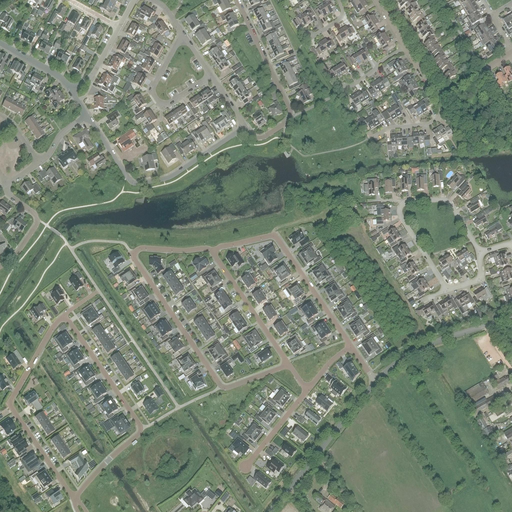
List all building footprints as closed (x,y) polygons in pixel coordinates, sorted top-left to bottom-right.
[(50,11),(54,3),(49,0),(47,0),(44,8),(50,11)] [(254,0),(249,2),(252,7),(253,10),(262,5),(261,3),(263,2),(261,0),(254,0)] [(322,4),(329,15),(333,12),(331,9),(334,7),(330,0),(326,0),(324,1),(325,2),(322,4)] [(354,8),(365,2),(363,0),(351,0),(353,2),(351,3),(354,8)] [(413,4),(411,1),(410,2),(408,0),(401,0),(398,2),(401,8),(405,5),(407,8),(409,6),(413,4)] [(463,10),(475,3),(473,0),(470,0),(461,6),(463,10)] [(111,11),(114,6),(105,1),(102,6),(101,5),(99,8),(105,11),(106,8),(111,11)] [(365,2),(354,8),(357,13),(359,12),(361,15),(366,11),(364,8),(367,6),(365,2)] [(221,17),(226,14),(225,12),(231,9),(228,3),(220,7),(223,13),(219,14),(221,17)] [(417,6),(415,3),(413,4),(409,6),(407,8),(408,11),(407,12),(410,17),(419,11),(416,6),(417,6)] [(465,14),(477,6),(475,3),(463,10),(465,14)] [(325,17),(329,15),(322,4),(317,8),(318,10),(316,11),(319,16),(323,14),(325,17)] [(62,18),(67,10),(60,6),(56,13),(53,12),(46,24),(51,26),(55,19),(57,16),(62,18)] [(145,17),(149,9),(145,6),(141,14),(138,12),(135,18),(138,19),(139,18),(140,19),(140,18),(143,20),(145,17)] [(477,6),(465,14),(468,17),(468,18),(478,11),(478,12),(480,10),(477,6)] [(304,15),(309,24),(313,21),(311,18),(315,16),(310,8),(307,11),(308,12),(304,15)] [(149,9),(145,17),(148,19),(147,21),(153,24),(154,21),(150,19),(152,16),(153,17),(156,13),(149,9)] [(265,14),(264,13),(262,9),(254,13),(257,18),(265,14)] [(189,26),(196,21),(194,18),(197,16),(194,11),(189,15),(191,17),(185,21),(189,26)] [(418,22),(425,19),(423,16),(422,16),(419,11),(410,17),(413,22),(417,20),(418,22)] [(468,17),(466,18),(468,22),(468,23),(480,15),(478,12),(478,11),(468,18),(468,17)] [(259,23),(267,19),(265,15),(268,14),(267,12),(264,13),(265,14),(257,18),(259,23)] [(74,25),(79,16),(72,13),(68,22),(74,25)] [(295,18),(296,20),(293,22),(296,27),(303,23),(305,26),(309,24),(304,15),(302,13),(295,18)] [(8,31),(13,22),(10,18),(3,14),(0,19),(4,22),(4,23),(1,28),(8,31)] [(228,24),(236,20),(233,14),(227,17),(226,14),(221,17),(222,20),(223,21),(226,20),(228,24)] [(365,26),(376,20),(373,15),(370,17),(368,14),(362,17),(364,20),(362,22),(365,26)] [(468,22),(466,24),(469,28),(468,28),(469,30),(479,24),(480,24),(479,22),(483,19),(480,15),(468,23),(468,22)] [(432,25),(429,20),(430,19),(428,17),(425,19),(418,22),(420,25),(416,27),(420,33),(429,27),(432,25)] [(511,26),(506,17),(502,19),(506,25),(503,27),(508,35),(509,36),(511,34),(511,26)] [(86,32),(91,23),(84,19),(81,26),(78,25),(75,31),(79,33),(81,29),(86,32)] [(259,23),(261,28),(269,24),(270,25),(273,23),(272,21),(269,23),(267,19),(259,23)] [(236,20),(228,24),(229,27),(226,29),(228,33),(234,31),(233,28),(239,25),(236,20)] [(365,26),(364,27),(365,29),(366,29),(369,28),(372,33),(378,29),(375,26),(379,24),(376,20),(365,26)] [(200,30),(205,26),(201,22),(198,24),(196,21),(189,26),(193,31),(198,28),(199,30),(200,30)] [(157,29),(159,32),(166,26),(163,22),(156,26),(154,24),(149,27),(151,30),(153,29),(154,31),(157,29)] [(268,34),(276,30),(275,27),(273,23),(270,25),(269,24),(261,28),(264,33),(267,31),(268,34)] [(129,29),(137,33),(139,30),(142,32),(143,30),(144,31),(146,28),(140,25),(139,28),(132,24),(129,29)] [(479,24),(469,30),(471,33),(474,31),(476,35),(488,28),(486,24),(481,26),(479,24)] [(98,38),(103,30),(96,26),(92,32),(90,31),(87,36),(90,38),(91,35),(98,38)] [(166,26),(159,32),(161,34),(158,36),(156,40),(162,43),(164,40),(163,38),(165,37),(165,38),(170,35),(168,32),(169,31),(166,26)] [(199,41),(208,35),(205,32),(208,30),(205,26),(200,30),(201,32),(196,36),(199,41)] [(488,28),(476,35),(478,39),(490,31),(493,30),(495,28),(494,26),(489,29),(488,28)] [(342,29),(347,38),(349,37),(350,38),(353,37),(352,35),(355,33),(352,28),(348,30),(346,27),(342,29)] [(432,36),(435,35),(433,32),(432,32),(429,27),(420,33),(423,38),(427,35),(429,38),(432,36)] [(26,42),(31,34),(32,32),(28,29),(26,32),(26,31),(21,39),(26,42)] [(135,36),(137,33),(129,29),(126,34),(134,38),(133,40),(137,42),(139,42),(140,40),(140,38),(135,36)] [(340,43),(347,38),(342,29),(338,32),(340,35),(336,37),(340,43)] [(266,38),(269,43),(277,39),(276,39),(279,37),(277,33),(279,32),(278,30),(276,30),(268,34),(269,37),(266,38)] [(481,43),(493,35),(490,31),(478,39),(481,43)] [(378,43),(387,37),(385,33),(381,35),(379,32),(374,35),(373,34),(370,36),(372,38),(375,36),(378,43)] [(31,34),(26,42),(31,45),(35,37),(31,34)] [(208,35),(199,41),(203,46),(208,42),(210,45),(216,41),(213,36),(210,38),(208,35)] [(493,35),(481,43),(483,46),(483,47),(485,46),(485,45),(495,39),(493,35)] [(435,40),(432,36),(429,38),(426,39),(428,42),(424,45),(427,50),(436,44),(434,41),(435,40)] [(271,48),(279,44),(277,40),(280,39),(279,37),(276,39),(277,39),(269,43),(271,48)] [(387,37),(378,43),(383,50),(389,47),(386,43),(390,41),(387,37)] [(495,39),(485,45),(485,46),(487,49),(499,42),(497,38),(495,39)] [(150,47),(161,54),(164,49),(157,45),(159,43),(152,39),(151,42),(152,43),(151,44),(155,46),(153,49),(150,47)] [(322,42),(327,51),(335,46),(331,40),(328,43),(326,39),(322,42)] [(44,52),(48,44),(43,41),(39,49),(44,52)] [(120,46),(128,50),(129,47),(132,49),(133,47),(135,48),(137,45),(132,42),(130,45),(122,41),(120,46)] [(319,55),(327,51),(322,42),(317,44),(320,48),(316,50),(319,55)] [(499,42),(487,49),(489,53),(486,55),(488,58),(494,53),(493,51),(501,46),(499,42)] [(48,44),(44,52),(48,54),(53,47),(48,44)] [(285,48),(287,46),(286,45),(281,47),(279,44),(271,48),(273,53),(281,49),(282,50),(285,49),(285,48)] [(436,44),(427,50),(431,55),(432,54),(433,57),(436,55),(442,52),(440,49),(439,49),(436,44)] [(126,53),(128,50),(120,46),(117,50),(125,55),(128,57),(129,55),(126,53)] [(282,51),(288,48),(287,46),(285,48),(285,49),(282,50),(281,49),(273,53),(276,58),(279,57),(280,60),(288,56),(286,52),(284,54),(282,51)] [(158,58),(161,54),(150,47),(148,51),(147,52),(146,51),(144,54),(149,57),(151,54),(158,58)] [(318,55),(313,47),(310,49),(315,57),(318,55)] [(212,58),(220,53),(217,49),(209,54),(212,58)] [(358,54),(363,63),(367,60),(365,57),(369,55),(365,49),(358,54)] [(61,61),(65,54),(60,51),(56,59),(61,61)] [(153,69),(155,64),(148,60),(149,57),(144,54),(140,52),(139,55),(144,58),(143,59),(146,61),(145,64),(153,69)] [(215,63),(223,58),(223,57),(225,56),(222,52),(220,53),(212,58),(215,63)] [(434,60),(437,66),(446,60),(443,55),(444,54),(442,52),(436,55),(438,58),(434,60)] [(65,54),(61,61),(66,64),(70,56),(65,54)] [(359,65),(363,63),(358,54),(351,58),(350,56),(346,58),(351,66),(357,62),(359,65)] [(111,62),(119,67),(122,62),(123,63),(125,60),(120,57),(118,60),(113,57),(111,62)] [(291,68),(290,67),(288,64),(297,59),(295,57),(287,61),(288,63),(280,67),(283,72),(291,68)] [(218,67),(226,62),(223,58),(215,63),(218,67)] [(79,71),(84,63),(78,59),(73,68),(79,71)] [(342,64),(337,67),(343,75),(347,73),(345,70),(348,67),(343,59),(340,61),(342,64)] [(446,71),(452,67),(450,64),(449,65),(446,60),(437,66),(441,71),(444,68),(446,71)] [(395,72),(405,65),(402,61),(397,64),(395,61),(387,65),(390,69),(392,67),(395,72)] [(117,71),(119,67),(111,62),(108,67),(113,69),(111,72),(117,75),(118,72),(117,71)] [(226,62),(218,67),(222,72),(229,67),(226,62)] [(16,74),(20,66),(14,63),(11,68),(9,67),(6,72),(10,75),(12,72),(16,74)] [(150,73),(153,69),(145,64),(143,67),(140,66),(139,67),(137,66),(136,69),(142,73),(144,70),(150,73)] [(405,65),(395,72),(398,76),(393,79),(395,82),(407,75),(405,72),(408,70),(405,65)] [(20,66),(16,74),(19,75),(17,79),(19,80),(19,81),(21,82),(25,76),(22,74),(25,69),(20,66)] [(285,77),(293,73),(291,69),(294,68),(293,66),(290,67),(291,68),(283,72),(285,77)] [(329,72),(333,77),(336,75),(339,78),(343,75),(337,67),(329,72)] [(452,67),(446,71),(448,74),(444,76),(447,82),(451,79),(452,80),(454,78),(454,77),(456,76),(453,71),(454,70),(452,67)] [(141,75),(142,73),(136,69),(134,72),(136,73),(135,74),(138,76),(136,79),(144,84),(147,79),(141,75)] [(295,78),(296,79),(299,78),(297,75),(294,76),(293,73),(285,77),(287,82),(295,78)] [(504,77),(501,73),(496,76),(499,81),(496,83),(500,89),(504,86),(503,84),(506,82),(504,77)] [(39,77),(39,76),(35,74),(31,80),(27,78),(24,84),(30,87),(31,85),(34,86),(39,77)] [(104,75),(101,79),(109,84),(113,86),(113,85),(114,83),(116,84),(119,80),(110,75),(108,77),(104,75)] [(406,89),(416,83),(413,79),(412,79),(410,75),(401,81),(398,83),(401,86),(403,85),(406,89)] [(43,79),(39,77),(34,86),(36,88),(35,90),(41,93),(44,87),(40,85),(43,79)] [(375,82),(381,91),(390,86),(385,77),(380,80),(380,79),(375,82)] [(298,83),(296,79),(295,78),(287,82),(290,87),(293,85),(295,88),(301,85),(299,82),(298,83)] [(109,84),(101,79),(98,84),(103,87),(102,90),(107,92),(109,90),(110,90),(109,91),(113,93),(114,90),(115,87),(113,86),(109,84)] [(142,88),(144,84),(136,79),(135,82),(131,81),(131,82),(134,84),(142,88)] [(240,81),(238,81),(237,79),(230,84),(230,85),(229,85),(232,89),(232,88),(233,89),(240,84),(242,82),(241,80),(240,81)] [(381,91),(375,82),(370,85),(372,88),(368,91),(373,100),(378,97),(376,94),(381,91)] [(419,88),(416,83),(406,89),(412,98),(418,94),(416,90),(419,88)] [(236,93),(243,88),(240,84),(233,89),(236,93)] [(299,88),(301,92),(298,93),(304,104),(311,101),(309,96),(313,94),(310,88),(309,89),(307,85),(299,88)] [(239,98),(246,93),(243,88),(236,93),(239,98)] [(53,99),(61,94),(57,89),(52,92),(50,89),(44,93),(48,98),(51,96),(53,99)] [(207,89),(203,92),(210,103),(215,100),(215,101),(218,99),(214,94),(212,96),(207,89)] [(354,94),(361,104),(370,98),(364,89),(360,92),(359,91),(354,94)] [(246,93),(239,98),(242,102),(243,102),(244,104),(249,102),(247,99),(249,97),(248,95),(251,93),(249,91),(246,93)] [(207,105),(210,103),(203,92),(198,95),(205,106),(208,110),(210,109),(207,105)] [(391,96),(395,102),(397,101),(398,101),(400,100),(395,93),(391,96)] [(61,94),(53,99),(52,100),(54,104),(52,105),(56,110),(61,106),(60,103),(65,100),(61,94)] [(356,107),(361,104),(354,94),(350,97),(354,104),(351,105),(355,111),(358,110),(356,107)] [(12,101),(11,100),(8,99),(9,96),(7,95),(6,98),(7,98),(2,106),(7,109),(12,101)] [(94,104),(104,104),(104,99),(106,99),(106,95),(105,95),(101,95),(100,95),(100,98),(94,98),(94,104)] [(136,105),(144,100),(141,95),(136,98),(133,95),(127,99),(129,103),(130,102),(131,104),(134,102),(136,105)] [(204,107),(205,106),(198,95),(194,98),(199,106),(202,104),(204,107)] [(16,103),(15,103),(13,101),(14,99),(12,98),(11,100),(12,101),(7,109),(12,112),(16,103)] [(196,108),(199,106),(194,98),(189,101),(194,108),(191,110),(195,116),(198,114),(196,112),(198,111),(196,108)] [(417,104),(423,114),(428,111),(426,108),(431,105),(426,98),(417,104)] [(21,106),(20,105),(17,104),(19,101),(17,100),(15,103),(16,103),(12,112),(17,114),(21,106)] [(144,100),(136,105),(138,108),(135,110),(136,111),(135,112),(136,115),(142,111),(140,109),(147,104),(144,100)] [(267,110),(269,114),(272,112),(274,117),(278,115),(279,115),(283,113),(281,109),(280,109),(277,101),(274,103),(275,106),(267,110)] [(391,108),(397,118),(402,115),(398,109),(401,107),(397,101),(394,102),(396,105),(391,108)] [(21,106),(17,114),(22,117),(26,109),(22,106),(24,104),(22,103),(20,105),(21,106)] [(104,109),(104,104),(94,104),(94,109),(100,109),(100,112),(107,112),(107,109),(104,109)] [(418,117),(423,114),(417,104),(412,107),(411,105),(407,108),(411,115),(414,113),(415,115),(416,114),(418,117)] [(178,109),(183,116),(186,114),(188,117),(189,116),(187,113),(188,113),(183,106),(178,109)] [(393,121),(397,118),(391,108),(381,114),(386,122),(391,118),(393,121)] [(180,118),(183,116),(178,109),(173,112),(180,122),(182,121),(180,118)] [(256,117),(253,119),(254,121),(253,121),(256,126),(257,125),(259,127),(265,123),(261,117),(263,115),(260,110),(254,114),(256,117)] [(375,128),(380,125),(378,121),(381,119),(375,110),(372,112),(373,115),(369,118),(375,128)] [(115,120),(120,117),(116,111),(106,118),(109,122),(108,122),(106,124),(110,130),(118,124),(115,120)] [(147,120),(154,115),(151,111),(144,115),(143,113),(135,118),(137,121),(141,118),(142,119),(145,117),(147,120)] [(179,124),(180,122),(173,112),(169,115),(174,123),(177,121),(179,124)] [(219,120),(224,129),(228,126),(226,123),(230,120),(225,112),(221,114),(223,117),(219,120)] [(35,121),(33,118),(35,116),(34,114),(32,116),(32,117),(24,122),(28,127),(35,121)] [(154,115),(147,120),(149,123),(146,125),(147,127),(145,128),(148,133),(155,129),(152,124),(157,120),(154,115)] [(171,124),(174,123),(169,115),(164,118),(169,126),(171,129),(173,127),(171,124)] [(370,131),(375,128),(369,118),(364,121),(363,118),(358,121),(362,128),(365,126),(367,129),(368,128),(370,131)] [(38,126),(38,125),(36,122),(38,121),(37,119),(35,121),(28,127),(31,131),(38,126)] [(224,129),(219,120),(215,123),(213,121),(210,123),(217,135),(221,132),(220,131),(224,129)] [(200,130),(207,141),(212,138),(210,135),(213,133),(205,122),(202,124),(201,125),(203,129),(200,130)] [(41,130),(41,129),(39,127),(41,125),(40,123),(38,125),(38,126),(31,131),(34,136),(41,130)] [(441,126),(437,129),(443,138),(447,136),(449,138),(453,135),(449,128),(446,129),(445,128),(443,129),(441,126)] [(41,130),(34,136),(37,140),(45,135),(42,131),(45,130),(43,128),(41,129),(41,130)] [(443,138),(437,129),(432,132),(436,138),(433,139),(437,146),(444,141),(443,138)] [(88,150),(93,147),(88,139),(91,137),(86,130),(73,138),(78,145),(83,142),(88,150)] [(125,139),(122,141),(119,143),(124,152),(133,146),(129,141),(136,136),(132,130),(129,132),(123,136),(125,139)] [(203,144),(207,141),(200,130),(196,133),(195,132),(192,134),(198,143),(201,141),(203,144)] [(418,133),(419,144),(425,144),(425,146),(431,145),(429,137),(426,138),(426,136),(424,136),(424,132),(418,133)] [(414,145),(419,144),(418,133),(412,133),(413,137),(407,138),(408,149),(414,148),(414,145)] [(392,147),(397,147),(396,135),(390,136),(391,143),(388,144),(388,150),(392,150),(392,147)] [(396,135),(397,147),(402,146),(402,147),(407,146),(407,139),(404,139),(403,138),(402,138),(402,135),(396,135)] [(185,144),(191,152),(196,149),(192,143),(194,141),(191,136),(186,139),(188,142),(185,144)] [(191,152),(185,144),(182,146),(180,143),(176,146),(179,151),(182,150),(186,156),(191,152)] [(174,160),(176,159),(172,153),(176,150),(172,144),(169,146),(169,147),(161,153),(169,164),(171,162),(172,162),(174,161),(174,160)] [(74,161),(78,158),(73,152),(70,154),(69,152),(67,152),(65,153),(62,153),(61,156),(59,157),(59,159),(61,162),(60,162),(63,167),(65,167),(67,166),(67,164),(66,162),(69,160),(74,161)] [(97,168),(106,163),(100,153),(88,161),(91,167),(95,164),(97,168)] [(152,156),(144,157),(142,158),(144,167),(145,169),(144,169),(145,172),(150,171),(155,169),(153,161),(157,160),(156,153),(152,154),(152,156)] [(54,183),(60,178),(54,168),(47,173),(44,170),(42,172),(46,178),(48,176),(51,180),(50,180),(52,183),(53,182),(54,183)] [(439,181),(443,180),(442,172),(438,173),(439,175),(432,176),(433,187),(440,187),(439,181)] [(403,175),(403,180),(401,180),(401,192),(408,191),(408,185),(411,185),(411,176),(407,176),(407,174),(403,175)] [(457,174),(455,176),(447,185),(452,190),(456,185),(459,187),(467,178),(464,175),(460,176),(457,174)] [(427,175),(423,175),(417,176),(418,191),(424,190),(424,185),(427,185),(427,175)] [(386,179),(386,182),(385,182),(386,193),(392,193),(392,187),(395,186),(395,180),(391,180),(391,179),(386,179)] [(375,188),(378,188),(378,180),(368,180),(368,185),(365,186),(365,192),(368,192),(369,196),(376,195),(375,188)] [(36,195),(42,191),(37,184),(32,187),(29,182),(21,187),(23,191),(24,191),(26,195),(33,190),(36,195)] [(463,200),(471,191),(466,187),(468,185),(466,182),(460,188),(462,191),(458,195),(463,200)] [(477,202),(479,201),(478,198),(471,202),(473,204),(467,208),(470,214),(481,207),(477,202)] [(9,212),(12,208),(2,201),(0,204),(0,211),(6,216),(9,211),(9,212)] [(383,211),(383,208),(377,208),(377,217),(382,216),(391,216),(390,210),(383,211)] [(476,228),(487,222),(483,217),(485,216),(483,213),(477,216),(479,219),(473,223),(476,228)] [(391,216),(382,216),(382,219),(376,219),(376,225),(384,225),(384,222),(391,222),(391,216)] [(21,232),(26,225),(18,219),(16,221),(12,219),(6,223),(12,227),(13,225),(18,229),(17,229),(21,232)] [(498,223),(496,224),(489,228),(490,231),(485,234),(488,240),(498,234),(497,232),(502,229),(498,223)] [(390,237),(398,233),(395,228),(389,232),(387,229),(382,233),(384,235),(388,233),(390,237)] [(302,247),(308,243),(310,242),(307,238),(304,240),(303,239),(304,238),(299,232),(293,236),(293,235),(290,237),(290,238),(289,239),(294,245),(300,241),(301,243),(299,244),(302,247)] [(398,233),(390,237),(387,240),(391,247),(397,244),(395,242),(401,238),(398,233)] [(313,247),(311,244),(304,249),(306,251),(300,255),(304,260),(315,253),(311,248),(313,247)] [(398,256),(408,249),(405,244),(399,248),(398,246),(392,249),(397,256),(398,256)] [(275,252),(270,245),(264,250),(264,249),(261,251),(261,252),(260,253),(265,259),(267,258),(270,264),(277,259),(273,253),(275,252)] [(408,249),(398,256),(401,261),(400,261),(402,264),(407,260),(405,258),(412,254),(408,249)] [(460,253),(465,260),(470,257),(472,261),(475,259),(472,254),(469,256),(465,250),(460,253)] [(125,263),(118,253),(115,255),(114,254),(109,257),(110,258),(109,259),(111,262),(109,264),(112,267),(114,266),(115,269),(112,271),(114,274),(120,270),(118,267),(124,263),(125,263)] [(315,264),(322,259),(320,257),(318,258),(315,253),(304,260),(307,265),(313,261),(315,264)] [(468,265),(465,260),(460,253),(456,256),(459,261),(456,262),(461,270),(464,268),(468,265)] [(238,254),(235,256),(233,254),(226,258),(232,268),(237,265),(239,268),(245,264),(238,254)] [(495,264),(507,260),(505,255),(498,257),(497,254),(489,257),(490,259),(493,258),(495,264)] [(443,258),(448,265),(453,262),(448,255),(443,258)] [(152,266),(158,274),(164,270),(161,265),(161,259),(155,259),(155,258),(152,257),(152,258),(150,258),(150,266),(152,266)] [(205,267),(209,264),(204,258),(200,260),(199,259),(193,263),(194,264),(193,265),(198,272),(199,271),(200,273),(206,268),(205,267)] [(449,267),(448,265),(443,258),(439,261),(441,265),(439,266),(442,271),(449,267)] [(409,272),(416,267),(413,262),(407,266),(406,264),(400,267),(405,274),(409,272)] [(323,266),(322,263),(317,267),(318,269),(313,273),(316,278),(327,271),(324,266),(323,266)] [(268,268),(266,264),(262,266),(259,268),(262,272),(265,270),(268,268)] [(274,272),(278,277),(287,270),(284,265),(279,268),(277,266),(270,270),(272,273),(274,272)] [(416,267),(409,272),(412,276),(408,279),(409,282),(415,278),(413,276),(419,272),(416,267)] [(465,275),(461,270),(459,267),(456,269),(461,277),(465,275)] [(500,278),(511,274),(511,270),(511,268),(503,271),(500,272),(501,274),(499,275),(500,278)] [(287,270),(278,277),(281,282),(279,283),(281,286),(288,282),(286,279),(291,276),(287,270)] [(125,282),(125,281),(134,276),(130,271),(125,274),(124,271),(118,275),(123,283),(125,282)] [(327,282),(332,279),(330,276),(331,276),(327,271),(316,278),(320,283),(325,280),(327,282)] [(163,278),(166,282),(174,277),(171,272),(163,278)] [(207,274),(202,277),(204,280),(203,280),(207,285),(208,284),(218,278),(214,272),(209,276),(207,274)] [(70,281),(77,291),(83,287),(79,281),(82,278),(78,273),(75,275),(77,277),(70,281)] [(511,274),(500,278),(502,283),(500,285),(501,287),(509,284),(508,281),(511,280),(511,274)] [(135,275),(134,276),(125,281),(125,282),(128,286),(126,288),(128,291),(134,287),(132,284),(137,281),(136,279),(137,278),(135,275)] [(249,275),(242,280),(245,285),(253,280),(249,275)] [(178,282),(174,277),(166,282),(170,287),(178,282)] [(211,290),(212,293),(217,289),(216,287),(221,283),(218,278),(208,284),(212,289),(211,290)] [(416,290),(426,283),(423,278),(417,282),(416,280),(410,283),(412,286),(413,285),(416,290)] [(253,280),(245,285),(248,290),(256,284),(253,280)] [(181,286),(178,282),(170,287),(173,292),(181,286)] [(336,284),(334,282),(329,285),(331,288),(325,291),(329,297),(340,289),(336,284)] [(430,288),(426,283),(416,290),(419,294),(418,295),(420,298),(425,294),(424,292),(430,288)] [(292,296),(292,295),(300,290),(297,285),(292,288),(291,286),(285,289),(290,297),(292,296)] [(173,292),(176,297),(184,291),(181,286),(173,292)] [(510,295),(511,294),(511,288),(510,289),(509,286),(503,288),(504,291),(505,291),(507,296),(510,295)] [(53,291),(55,294),(52,296),(58,304),(64,300),(61,296),(64,295),(61,291),(59,287),(53,291)] [(130,292),(135,300),(145,293),(142,288),(137,291),(135,289),(130,292)] [(478,291),(482,298),(484,302),(493,297),(488,290),(487,290),(485,292),(483,288),(478,291)] [(292,295),(292,296),(295,300),(293,302),(295,305),(301,301),(299,298),(304,295),(303,293),(304,292),(301,289),(300,290),(292,295)] [(340,300),(345,297),(343,294),(340,289),(329,297),(330,298),(329,299),(331,302),(338,298),(340,300)] [(214,297),(218,302),(226,296),(223,291),(214,297)] [(260,291),(252,296),(256,301),(263,296),(260,291)] [(478,301),(482,298),(478,291),(473,294),(476,297),(473,299),(476,304),(479,303),(478,301)] [(135,300),(140,307),(145,303),(144,301),(148,297),(149,296),(147,294),(146,294),(145,293),(135,300)] [(460,296),(466,305),(466,306),(470,303),(471,305),(474,303),(469,294),(466,295),(465,293),(460,296)] [(229,301),(226,296),(218,302),(221,307),(229,301)] [(263,296),(256,301),(259,306),(267,300),(263,296)] [(462,307),(466,305),(460,296),(456,299),(454,301),(462,315),(466,313),(462,307)] [(443,302),(448,309),(449,311),(454,308),(455,310),(457,308),(452,299),(449,301),(448,299),(443,302)] [(185,310),(193,304),(190,300),(186,302),(184,304),(182,305),(185,310)] [(348,302),(346,300),(342,303),(343,306),(338,310),(341,315),(350,309),(346,304),(348,302)] [(221,307),(224,311),(232,306),(229,301),(221,307)] [(446,310),(448,309),(443,302),(439,305),(436,306),(442,315),(447,312),(446,310)] [(430,304),(426,307),(430,314),(435,312),(436,313),(439,312),(433,303),(431,305),(430,304)] [(188,315),(196,309),(193,304),(185,310),(188,315)] [(304,316),(305,315),(314,309),(310,304),(305,308),(303,305),(298,309),(300,311),(301,311),(304,316)] [(42,314),(47,310),(43,305),(38,308),(37,308),(31,312),(37,320),(43,316),(42,314)] [(84,318),(86,320),(96,314),(92,308),(93,308),(91,305),(85,309),(87,312),(81,316),(83,319),(84,318)] [(146,317),(157,310),(154,305),(148,309),(146,306),(141,310),(146,317)] [(271,307),(263,312),(266,317),(274,311),(271,307)] [(352,319),(357,315),(355,313),(355,312),(352,307),(350,309),(341,315),(345,320),(350,316),(352,319)] [(430,314),(426,307),(424,308),(423,307),(416,311),(419,317),(424,314),(427,319),(432,316),(430,314)] [(305,315),(309,321),(307,322),(309,324),(314,321),(312,318),(318,315),(314,309),(305,315)] [(157,310),(146,317),(149,322),(151,324),(156,321),(154,319),(160,315),(157,310)] [(274,311),(266,317),(270,321),(277,316),(274,311)] [(229,319),(233,324),(241,318),(237,313),(229,319)] [(96,325),(104,319),(102,315),(98,317),(96,314),(86,320),(87,322),(86,323),(88,326),(94,322),(96,325)] [(194,323),(197,328),(205,323),(202,318),(194,323)] [(244,323),(241,318),(233,324),(236,328),(244,323)] [(361,321),(359,318),(354,321),(356,324),(350,328),(353,333),(364,326),(361,320),(361,321)] [(159,334),(169,327),(165,322),(159,326),(158,323),(153,327),(154,329),(155,329),(159,334)] [(209,327),(205,323),(197,328),(201,333),(209,327)] [(236,328),(239,333),(247,328),(244,323),(236,328)] [(282,323),(274,328),(277,333),(285,327),(282,323)] [(316,331),(318,335),(327,329),(324,323),(318,327),(316,325),(311,328),(314,333),(316,331)] [(95,336),(103,331),(100,326),(92,332),(95,336)] [(364,337),(369,333),(368,331),(364,326),(353,333),(357,338),(363,334),(364,337)] [(169,327),(159,334),(162,338),(161,339),(163,341),(168,338),(166,336),(172,332),(169,327)] [(212,332),(209,327),(201,333),(204,337),(212,332)] [(285,327),(277,333),(280,337),(288,332),(285,327)] [(318,335),(316,336),(322,344),(327,340),(325,338),(331,334),(327,329),(318,335)] [(98,341),(106,335),(103,331),(95,336),(98,341)] [(204,337),(207,342),(215,337),(212,332),(204,337)] [(247,333),(243,337),(244,339),(244,340),(248,345),(258,337),(255,332),(249,336),(247,333)] [(53,339),(58,346),(69,339),(66,334),(60,338),(58,335),(53,339)] [(101,345),(109,340),(106,335),(98,341),(101,345)] [(290,350),(301,342),(296,335),(290,339),(292,341),(287,345),(290,350)] [(375,337),(373,335),(366,340),(368,342),(362,346),(366,351),(377,344),(373,339),(375,337)] [(249,351),(251,354),(258,349),(256,346),(262,342),(258,337),(248,345),(251,350),(249,351)] [(72,344),(69,339),(58,346),(63,353),(68,350),(67,348),(72,344)] [(165,343),(167,346),(169,345),(172,349),(180,344),(177,339),(172,342),(170,340),(165,343)] [(104,350),(112,344),(109,340),(101,345),(104,350)] [(219,344),(218,342),(213,345),(215,348),(209,352),(212,357),(223,349),(220,344),(219,344)] [(301,342),(290,350),(294,355),(299,351),(300,354),(306,350),(301,342)] [(112,344),(104,350),(108,355),(116,349),(112,344)] [(175,354),(173,355),(175,358),(180,355),(178,352),(184,348),(182,345),(181,345),(180,344),(172,349),(175,354)] [(377,355),(382,352),(380,349),(377,344),(366,351),(369,356),(375,352),(377,355)] [(223,361),(228,357),(226,355),(227,354),(223,349),(212,357),(216,362),(221,358),(223,361)] [(18,360),(21,358),(16,351),(13,353),(13,354),(7,359),(13,369),(21,364),(18,360)] [(72,362),(81,356),(77,351),(72,355),(70,352),(65,356),(70,363),(72,362)] [(268,351),(263,354),(261,351),(255,356),(257,359),(258,358),(262,363),(272,357),(268,351)] [(241,363),(244,361),(239,353),(231,358),(233,361),(238,358),(241,363)] [(114,364),(122,359),(119,354),(111,359),(114,364)] [(81,356),(72,362),(73,364),(71,366),(74,370),(80,367),(78,364),(84,360),(81,356)] [(176,360),(181,368),(192,361),(188,356),(183,359),(182,357),(176,360)] [(117,369),(125,363),(122,359),(114,364),(117,369)] [(192,361),(181,368),(186,376),(192,372),(190,369),(195,366),(192,361)] [(120,373),(128,367),(125,363),(117,369),(120,373)] [(351,363),(343,368),(352,382),(358,374),(351,363)] [(220,368),(227,378),(233,374),(227,364),(220,368)] [(78,375),(81,379),(92,372),(89,367),(83,371),(81,369),(74,373),(76,376),(78,375)] [(123,377),(131,372),(128,367),(120,373),(123,377)] [(95,377),(92,372),(81,379),(86,387),(91,383),(89,381),(95,377)] [(131,372),(123,377),(126,382),(135,377),(131,372)] [(195,374),(188,378),(192,384),(193,384),(195,386),(194,387),(197,391),(207,387),(205,383),(203,379),(200,381),(195,374)] [(505,377),(500,380),(496,374),(489,378),(491,382),(492,381),(498,391),(503,388),(503,387),(509,383),(509,382),(510,381),(508,377),(506,378),(505,377)] [(0,387),(2,391),(10,386),(3,376),(0,377),(0,387)] [(335,397),(338,393),(341,396),(346,389),(336,381),(331,388),(334,390),(332,394),(335,397)] [(138,384),(137,385),(136,383),(132,386),(133,388),(131,389),(137,397),(144,391),(139,384),(138,384)] [(484,397),(489,394),(482,383),(465,393),(471,404),(474,408),(477,414),(498,401),(495,396),(486,401),(484,397)] [(92,385),(87,389),(89,391),(90,391),(93,395),(103,388),(100,384),(94,388),(92,385)] [(160,387),(154,391),(159,399),(165,395),(160,387)] [(93,395),(92,396),(95,401),(93,402),(95,405),(102,400),(100,398),(101,397),(102,396),(106,393),(103,388),(93,395)] [(286,392),(282,388),(280,390),(276,395),(286,403),(290,398),(284,394),(286,392)] [(23,400),(28,406),(33,403),(35,406),(39,403),(37,400),(38,400),(34,393),(23,400)] [(270,398),(268,401),(275,406),(277,404),(282,408),(286,403),(276,395),(272,400),(270,398)] [(316,403),(327,412),(333,404),(332,404),(334,401),(326,395),(324,397),(322,395),(316,403)] [(104,402),(99,405),(100,408),(104,413),(106,411),(114,406),(115,405),(111,400),(105,404),(104,402)] [(152,400),(144,405),(151,415),(159,410),(152,400)] [(86,407),(90,413),(95,410),(91,404),(86,407)] [(273,409),(266,404),(264,406),(266,407),(262,412),(272,420),(276,416),(271,411),(273,409)] [(107,414),(106,415),(109,420),(114,416),(112,414),(118,410),(115,405),(114,406),(106,411),(107,414)] [(305,417),(316,426),(321,420),(309,411),(305,417)] [(37,423),(46,417),(43,412),(34,418),(37,423)] [(256,416),(254,418),(261,423),(263,421),(268,425),(272,420),(262,412),(258,417),(256,416)] [(125,431),(130,428),(123,417),(118,420),(117,419),(119,418),(117,415),(105,424),(109,431),(115,426),(117,429),(116,429),(121,436),(126,432),(125,431)] [(46,417),(37,423),(41,427),(49,422),(46,417)] [(239,417),(234,422),(238,425),(242,420),(239,417)] [(12,432),(16,429),(11,422),(9,419),(3,423),(0,425),(7,436),(9,434),(10,435),(13,433),(12,432)] [(487,427),(483,419),(477,422),(482,430),(487,427)] [(44,432),(52,426),(49,422),(41,427),(44,432)] [(259,426),(254,422),(252,425),(252,424),(248,429),(258,438),(262,433),(257,428),(259,426)] [(52,426),(44,432),(47,437),(55,431),(52,426)] [(491,428),(490,426),(482,431),(486,438),(495,434),(498,433),(495,426),(491,428)] [(293,434),(303,442),(309,436),(298,427),(293,434)] [(284,438),(290,431),(286,428),(280,435),(284,438)] [(244,434),(242,437),(247,440),(249,438),(254,442),(258,438),(248,429),(244,434)] [(238,436),(233,432),(229,436),(235,441),(238,436)] [(10,443),(14,448),(24,442),(23,442),(19,437),(17,438),(15,436),(9,440),(11,442),(10,443)] [(53,446),(61,440),(58,436),(50,441),(53,446)] [(61,440),(53,446),(57,451),(65,445),(61,440)] [(238,454),(240,452),(244,455),(249,449),(238,441),(233,447),(236,449),(234,451),(238,454)] [(28,447),(24,442),(14,448),(14,449),(15,448),(18,454),(20,453),(21,455),(27,451),(25,449),(28,447)] [(296,451),(287,444),(282,450),(292,457),(296,451)] [(60,455),(68,450),(65,445),(57,451),(60,455)] [(68,450),(60,455),(63,460),(71,454),(68,450)] [(511,454),(511,451),(511,450),(506,453),(505,451),(501,453),(502,456),(503,455),(505,458),(511,454)] [(33,455),(29,458),(26,454),(20,459),(22,461),(20,462),(24,468),(25,467),(36,459),(33,455)] [(71,464),(77,461),(79,468),(75,475),(78,480),(89,468),(84,461),(78,454),(68,461),(71,464)] [(31,471),(32,474),(37,470),(35,467),(39,464),(36,459),(25,467),(28,473),(31,471)] [(284,467),(275,460),(272,464),(271,463),(267,467),(274,473),(276,470),(279,473),(284,467)] [(34,479),(38,484),(48,477),(44,472),(39,476),(37,473),(31,477),(33,480),(34,479)] [(259,473),(254,479),(266,489),(271,482),(259,473)] [(46,486),(52,483),(48,477),(38,484),(41,489),(40,490),(42,493),(48,489),(46,486)] [(204,492),(201,495),(195,489),(192,492),(190,490),(186,494),(187,496),(183,500),(189,507),(189,506),(192,508),(197,503),(199,505),(207,496),(213,500),(216,496),(209,490),(206,494),(204,492)] [(55,495),(52,490),(46,495),(49,499),(54,505),(63,498),(59,492),(55,495)] [(221,501),(224,503),(230,497),(227,493),(221,501)] [(316,501),(322,505),(319,509),(322,511),(331,511),(335,507),(326,500),(321,497),(317,494),(314,498),(317,500),(316,501)] [(331,494),(328,499),(340,509),(345,504),(338,498),(337,499),(331,494)]
